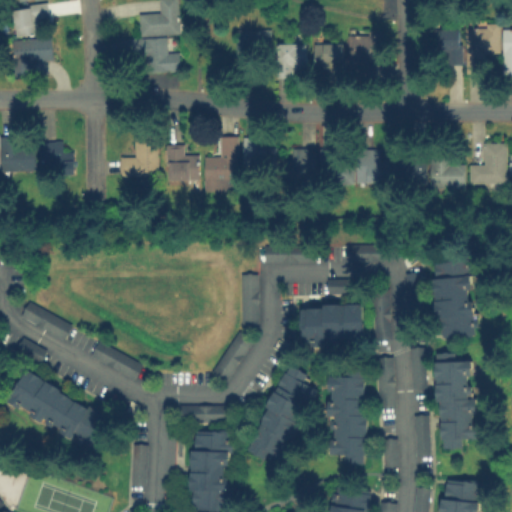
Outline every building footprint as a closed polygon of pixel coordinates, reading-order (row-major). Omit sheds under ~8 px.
[(138,11),(138,33),(177,32),(177,0),(157,0),(157,11),(138,11)] [(14,33),(48,30),(46,2),(12,4),(14,33)] [(498,23),(465,23),(465,71),(483,71),(483,52),(498,52),(498,23)] [(511,24),(501,24),(501,72),(511,72),(511,24)] [(267,27),(235,27),(235,59),(267,59),(267,27)] [(441,51),(441,63),(460,63),(460,27),(431,27),(431,51),(441,51)] [(347,71),(365,71),(365,59),(380,59),(379,33),(346,34),(347,71)] [(11,38),(13,63),(52,61),(51,36),(11,38)] [(119,37),(119,59),(145,58),(145,71),(179,70),(178,50),(168,50),(168,36),(119,37)] [(318,61),(342,61),(342,41),(318,41),(318,61)] [(305,43),(276,42),(276,76),(291,76),(291,66),(305,66),(305,43)] [(0,169),(34,169),(34,146),(19,146),(18,133),(0,133),(0,169)] [(236,135),(217,135),(218,154),(203,154),(203,181),(236,181),(236,135)] [(120,173),(156,173),(156,137),(133,137),(133,154),(120,154),(120,173)] [(243,137),(243,166),(271,166),(271,137),(243,137)] [(73,173),(72,150),(62,150),(62,140),(39,141),(40,173),(73,173)] [(504,141),(481,141),(481,161),(468,161),(468,181),(504,181),(504,141)] [(183,153),(183,142),(165,142),(165,178),(196,178),(196,153),(183,153)] [(318,173),(336,174),(337,147),(319,147),(318,173)] [(286,148),(287,180),(317,179),(317,164),(327,164),(326,148),(286,148)] [(424,183),(424,154),(397,154),(397,183),(424,183)] [(429,187),(463,187),(463,157),(429,157),(429,187)] [(394,242),(343,242),(343,259),(394,259),(394,242)] [(263,261),(314,261),(314,243),(263,243),(263,261)] [(431,260),(434,337),(473,335),(470,258),(431,260)] [(405,270),(405,314),(419,314),(419,270),(405,270)] [(240,322),(257,322),(257,272),(240,272),(240,322)] [(372,337),(389,337),(389,289),(372,289),(372,337)] [(19,316),(64,336),(71,320),(25,301),(19,316)] [(361,302),(299,302),(299,342),(362,342),(361,302)] [(252,339),(237,329),(211,371),(226,380),(252,339)] [(46,349),(21,335),(14,346),(39,360),(46,349)] [(89,354),(134,378),(142,362),(97,338),(89,354)] [(410,386),(424,386),(424,345),(410,345),(410,386)] [(436,447),(462,446),(461,437),(474,436),(472,358),(459,358),(459,350),(434,350),(436,447)] [(392,354),(375,355),(376,405),(393,405),(392,354)] [(247,449),(283,463),(315,386),(304,381),(308,371),(282,361),(247,449)] [(106,416),(26,368),(7,399),(30,412),(88,447),(106,416)] [(367,370),(327,369),(326,452),(343,453),(342,462),(365,462),(367,370)] [(426,413),(413,413),(413,455),(426,455),(426,413)] [(189,428),(188,509),(228,510),(230,429),(189,428)] [(396,464),(395,436),(381,436),(381,464),(396,464)] [(146,443),(131,442),(130,484),(145,485),(146,443)] [(477,511),(479,479),(440,477),(437,511),(477,511)] [(332,483),(328,511),(366,511),(369,487),(332,483)] [(413,511),(427,511),(427,484),(413,484),(413,511)] [(394,511),(396,499),(378,497),(376,511),(394,511)]
